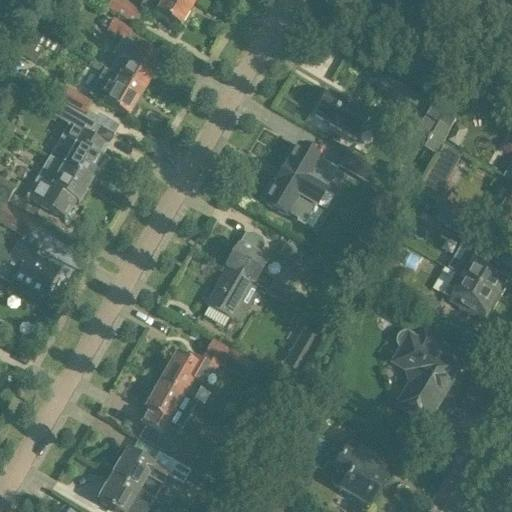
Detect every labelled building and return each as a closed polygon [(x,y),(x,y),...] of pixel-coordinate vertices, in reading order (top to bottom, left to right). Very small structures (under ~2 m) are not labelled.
[(135,26),(141,15),(115,0),(111,0),(106,9),(135,26)] [(180,30),(195,4),(188,0),(145,0),(140,10),(156,19),(157,17),(180,30)] [(438,9),(443,0),(382,0),(377,10),(381,12),(374,25),(412,45),(424,23),(434,28),(443,11),(438,9)] [(508,32),(511,24),(511,0),(510,0),(508,6),(497,0),(489,0),(481,17),(508,32)] [(480,17),(478,16),(470,30),(486,39),(480,50),(494,58),(508,32),(481,17),(480,17)] [(103,18),(99,26),(108,31),(113,24),(103,18)] [(133,32),(114,21),(113,24),(108,31),(107,33),(125,43),(107,74),(113,77),(119,80),(143,94),(158,67),(153,65),(157,59),(127,42),(133,32)] [(31,43),(22,59),(36,66),(44,51),(31,43)] [(113,77),(107,74),(106,73),(91,98),(128,120),(143,94),(119,80),(113,77)] [(83,116),(90,104),(61,86),(54,98),(83,116)] [(356,142),(370,118),(328,94),(314,118),(356,142)] [(490,126),(501,109),(476,94),(466,111),(490,126)] [(49,160),(49,161),(63,169),(90,185),(104,161),(101,160),(107,149),(92,140),(99,128),(68,110),(59,125),(67,130),(49,160)] [(427,152),(426,153),(435,159),(456,124),(433,110),(419,133),(428,139),(426,143),(431,146),(427,152)] [(414,129),(386,112),(379,124),(408,140),(414,129)] [(0,123),(0,131),(12,138),(16,130),(4,123),(3,125),(0,123)] [(0,131),(0,142),(7,147),(12,138),(0,131)] [(282,173),(278,180),(278,179),(277,180),(278,181),(275,185),(277,185),(264,207),(286,219),(287,218),(293,222),(292,223),(296,225),(297,224),(304,228),(316,208),(317,209),(327,192),(325,192),(337,172),(320,162),(321,161),(299,148),(286,169),(285,168),(283,172),(282,172),(282,173)] [(450,196),(442,191),(460,159),(445,151),(419,196),(442,209),(450,196)] [(375,172),(347,156),(340,168),(367,184),(375,172)] [(49,161),(26,200),(64,222),(74,205),(78,207),(90,185),(63,169),(49,161)] [(0,200),(7,205),(15,191),(0,182),(0,200)] [(511,193),(495,224),(511,232),(511,193)] [(33,222),(0,203),(0,224),(24,238),(33,222)] [(435,222),(462,238),(469,225),(442,209),(435,222)] [(268,294),(273,284),(273,279),(260,272),(266,263),(257,258),(263,247),(260,241),(252,236),(245,237),(225,272),(252,287),(253,286),(268,294)] [(457,276),(463,279),(499,300),(505,289),(502,287),(509,276),(478,258),(483,249),(467,239),(448,271),(457,276)] [(53,288),(50,286),(59,272),(34,258),(36,253),(20,244),(9,262),(0,256),(0,279),(12,286),(7,295),(34,310),(41,296),(44,298),(45,295),(48,297),(53,288)] [(297,267),(303,257),(284,246),(278,256),(297,267)] [(239,326),(246,315),(239,311),(252,287),(225,272),(205,306),(239,326)] [(492,311),(499,300),(463,279),(457,276),(444,298),(483,321),(489,310),(492,311)] [(431,321),(437,310),(387,282),(381,292),(431,321)] [(455,350),(424,333),(419,340),(411,335),(405,335),(404,335),(400,337),(398,341),(398,343),(398,345),(399,347),(399,349),(403,353),(397,363),(421,377),(402,410),(427,425),(460,368),(448,362),(455,350)] [(300,380),(320,343),(302,334),(282,371),(300,380)] [(254,366),(217,345),(204,367),(193,360),(191,364),(176,356),(160,384),(193,402),(210,372),(213,374),(218,365),(246,380),(254,366)] [(167,430),(178,410),(186,415),(193,402),(160,384),(144,412),(150,416),(143,428),(161,438),(154,450),(164,456),(176,435),(167,430)] [(368,509),(384,481),(379,477),(389,462),(351,441),(331,477),(330,480),(331,484),(332,486),(335,489),(368,509)] [(185,460),(174,453),(170,461),(181,467),(185,460)] [(152,468),(127,454),(112,479),(147,499),(148,499),(153,502),(166,478),(182,487),(190,473),(159,455),(152,468)] [(141,510),(147,499),(112,479),(98,504),(112,511),(127,511),(131,505),(141,510)] [(283,511),(285,509),(266,498),(268,495),(249,484),(240,499),(259,510),(262,511),(283,511)] [(257,511),(258,511),(240,501),(233,511),(257,511)]
